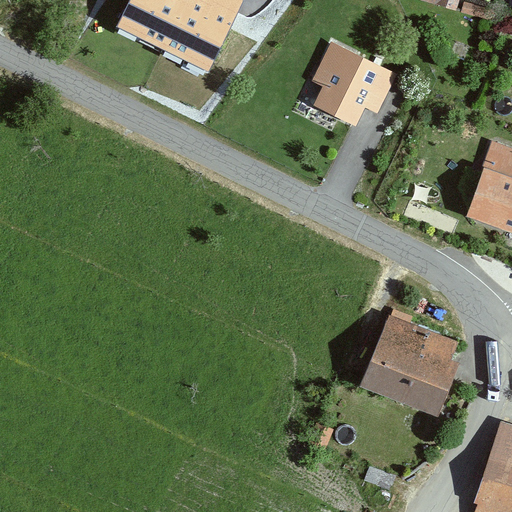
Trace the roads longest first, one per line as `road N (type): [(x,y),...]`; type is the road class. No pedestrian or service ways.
road 1 (unclassified): [(508,326),(393,237),(0,53)]
road 2 (residential): [(433,511),(508,326)]
